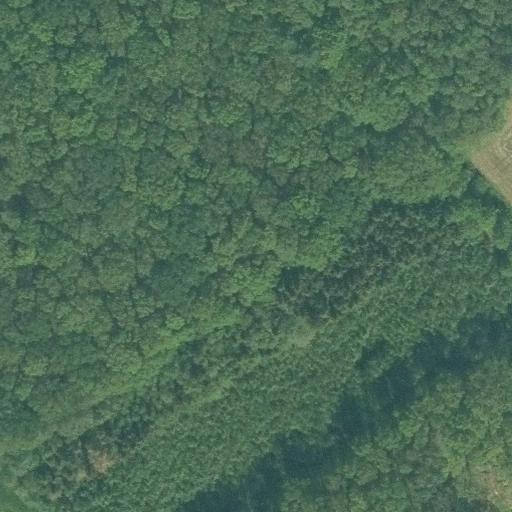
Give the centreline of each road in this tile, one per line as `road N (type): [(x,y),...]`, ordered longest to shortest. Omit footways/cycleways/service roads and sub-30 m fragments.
road 1 (track): [(295,0),(412,136)]
road 2 (track): [(412,136),(511,253)]
